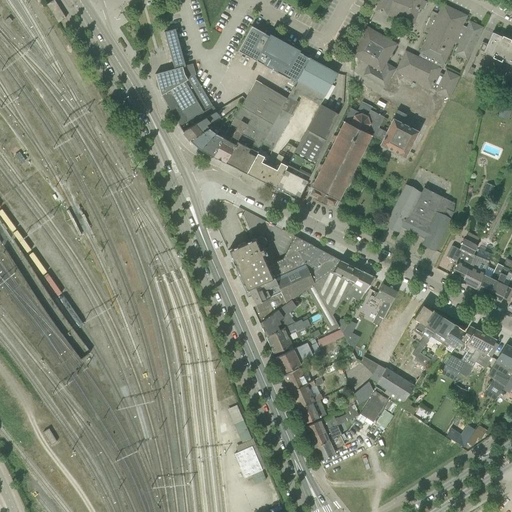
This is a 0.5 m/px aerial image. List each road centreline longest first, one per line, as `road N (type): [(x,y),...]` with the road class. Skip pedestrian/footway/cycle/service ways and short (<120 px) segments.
road 1 (residential): [(511,326),(218,177),(194,182)]
road 2 (secondary): [(311,488),(183,187)]
road 3 (secondary): [(183,187),(90,18)]
road 4 (residential): [(347,0),(323,42),(263,10),(261,0)]
road 5 (tertiary): [(511,445),(408,511)]
